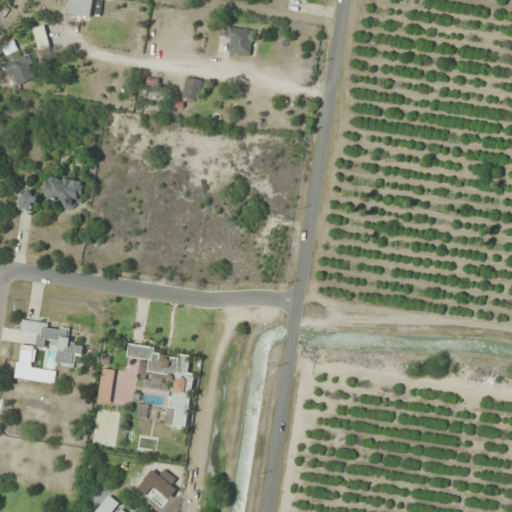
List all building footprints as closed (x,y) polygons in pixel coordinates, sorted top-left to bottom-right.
[(94,0),(91,0),(63,0),(62,11),(90,17),(94,0)] [(34,29),(39,50),(51,47),(46,26),(34,29)] [(251,56),(254,31),(231,28),(227,52),(251,56)] [(16,52),(15,44),(8,45),(9,52),(16,52)] [(8,64),(15,86),(39,78),(32,56),(8,64)] [(203,81),(187,77),(182,98),(199,101),(203,81)] [(86,182),(50,176),(45,202),(81,208),(86,182)] [(40,192),(22,192),(22,210),(40,210),(40,192)] [(71,328),(27,321),(25,331),(39,333),(36,347),(23,345),(20,364),(34,366),(37,346),(48,348),(49,342),(60,343),(57,362),(74,365),(75,354),(83,356),(85,345),(69,342),(71,328)] [(130,347),(129,356),(141,358),(139,373),(188,379),(191,355),(130,347)]
